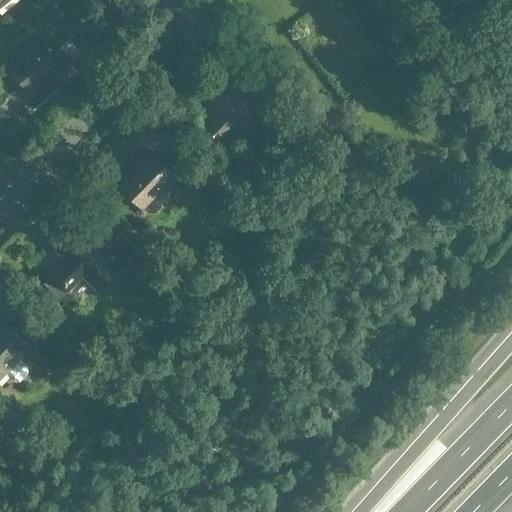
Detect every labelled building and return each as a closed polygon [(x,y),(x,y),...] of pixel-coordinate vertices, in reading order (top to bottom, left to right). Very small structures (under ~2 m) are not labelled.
[(0,0),(0,8),(10,0),(0,0)] [(71,62),(80,54),(69,41),(60,49),(48,35),(8,69),(35,101),(58,82),(54,77),(71,62)] [(208,103),(218,113),(204,128),(220,144),(234,129),(246,140),(265,121),(241,98),(261,77),(243,60),(223,80),(227,84),(208,103)] [(157,195),(174,177),(151,155),(139,168),(140,170),(122,188),(143,209),(144,208),(149,213),(156,213),(162,207),(162,200),(157,195)] [(182,160),(173,170),(197,193),(207,183),(182,160)] [(121,233),(101,253),(77,230),(57,250),(68,260),(53,275),(69,290),(83,275),(97,288),(116,269),(118,272),(139,251),(121,233)] [(28,368),(20,360),(30,350),(36,356),(51,341),(28,318),(13,334),(1,323),(0,323),(0,380),(6,374),(14,381),(20,381),(28,373),(28,368)]
